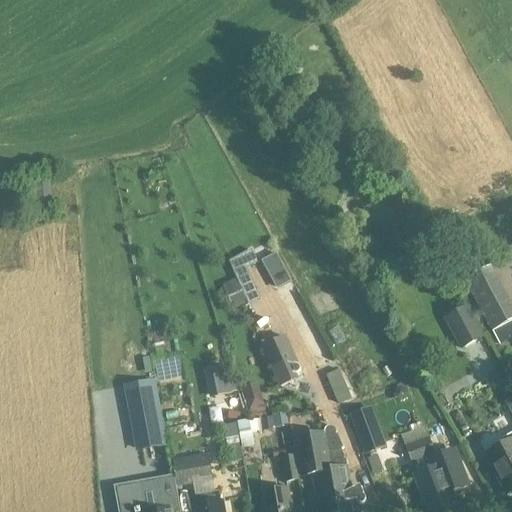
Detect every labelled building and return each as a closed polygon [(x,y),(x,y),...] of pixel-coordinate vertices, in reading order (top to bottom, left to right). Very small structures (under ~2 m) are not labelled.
[(28,183),(34,201),(49,197),(43,179),(28,183)] [(250,253),(227,264),(232,274),(233,277),(256,266),(250,253)] [(466,281),(492,332),(511,321),(511,311),(490,269),(466,281)] [(235,281),(223,286),(234,311),(246,306),(235,281)] [(485,339),(468,306),(444,319),(461,352),(485,339)] [(261,347),(281,389),(303,379),(300,374),(301,372),(286,336),(261,347)] [(227,370),(218,372),(223,397),(232,395),(227,370)] [(326,377),(338,406),(352,400),(340,371),(326,377)] [(401,388),(396,390),(394,395),(396,400),(401,402),(406,399),(408,394),(406,390),(401,388)] [(260,412),(255,397),(242,401),(247,416),(260,412)] [(386,447),(372,410),(351,418),(365,454),(384,447),(386,447)] [(142,454),(165,449),(158,415),(135,420),(142,454)] [(286,416),(273,418),(275,429),(288,427),(286,416)] [(234,449),(250,448),(249,436),(255,436),(254,417),(233,418),(234,449)] [(324,430),(324,433),(331,472),(338,511),(355,511),(353,502),(357,501),(358,504),(359,506),(362,506),(364,505),(365,503),(366,501),(365,499),(363,498),(364,496),(359,488),(351,492),(345,460),(344,461),(345,458),(342,451),(343,450),(338,436),(336,435),(336,432),(335,430),(332,428),(329,427),(327,428),(324,430)] [(402,437),(412,463),(434,455),(424,429),(402,437)] [(324,433),(292,440),(299,478),(314,475),(321,511),(338,511),(331,472),(324,433)] [(511,433),(498,441),(497,445),(499,449),(486,455),(507,495),(511,492),(511,433)] [(209,456),(173,462),(177,488),(213,482),(209,456)] [(287,483),(299,481),(294,458),(282,460),(287,483)] [(458,511),(442,468),(415,477),(428,511),(458,511)] [(260,490),(264,511),(292,511),(288,490),(273,492),(272,488),(260,490)] [(196,511),(225,511),(223,503),(221,503),(219,493),(194,498),(196,508),(196,511)] [(168,511),(167,503),(144,508),(145,511),(168,511)]
